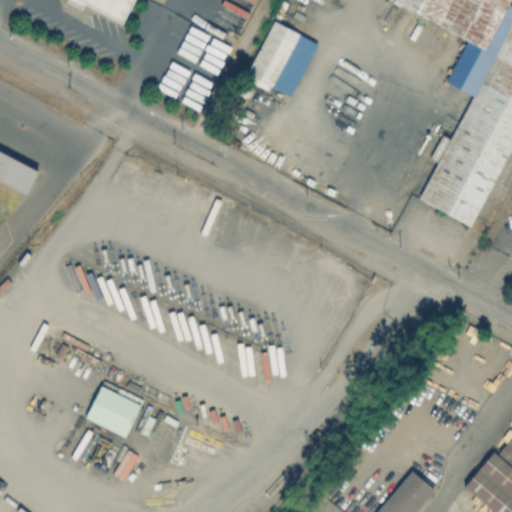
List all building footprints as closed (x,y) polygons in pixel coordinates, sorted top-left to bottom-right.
[(127,0),(116,22),(74,0),(127,0)] [(507,0),(484,44),(398,0),(507,0)] [(511,137),(467,223),(418,197),(511,17),(511,137)] [(316,41),(271,19),(243,78),(267,89),(269,86),(290,96),(316,41)] [(0,146),(42,168),(29,193),(0,178),(0,146)] [(88,420),(103,385),(141,402),(125,437),(88,420)] [(511,416),(511,511),(480,511),(451,487),(511,416)] [(440,492),(421,511),(376,511),(416,469),(440,492)]
